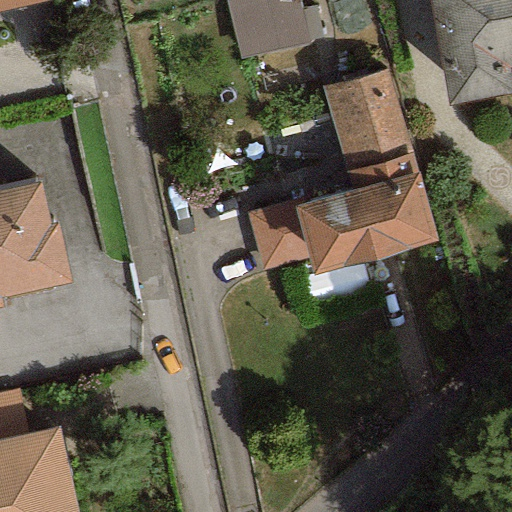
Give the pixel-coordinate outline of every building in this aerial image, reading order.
[(309,0),(240,0),(254,50),(319,33),(309,0)] [(511,0),(439,0),(455,87),(511,77),(511,0)] [(434,226),(384,69),(323,89),(353,181),(300,198),(320,262),(434,226)] [(41,147),(0,157),(0,263),(65,248),(41,147)] [(82,511),(58,402),(0,415),(0,511),(82,511)]
